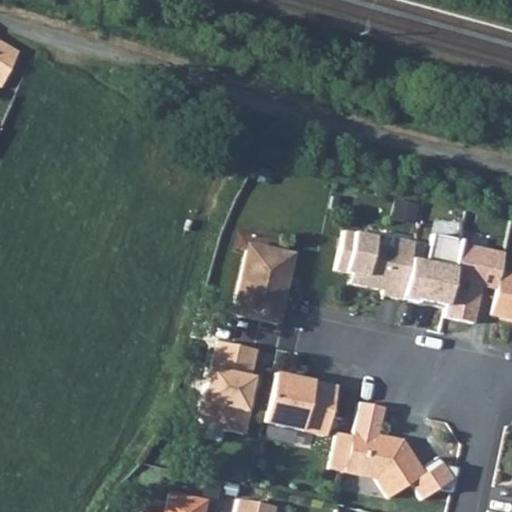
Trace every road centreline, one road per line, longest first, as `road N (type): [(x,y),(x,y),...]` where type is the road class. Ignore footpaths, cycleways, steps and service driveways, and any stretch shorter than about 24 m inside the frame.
road 1 (residential): [(491,384),(318,346)]
road 2 (residential): [(464,511),(491,384)]
